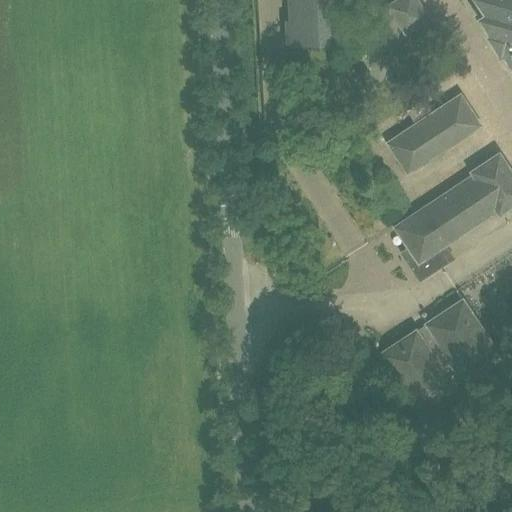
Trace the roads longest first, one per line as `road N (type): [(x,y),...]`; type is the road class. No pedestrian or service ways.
road 1 (unclassified): [(244,511),(218,0)]
road 2 (unknown): [(267,0),(272,86),(293,138),(400,303)]
road 3 (unknown): [(235,319),(400,303)]
road 4 (unknown): [(400,303),(451,284),(511,246)]
